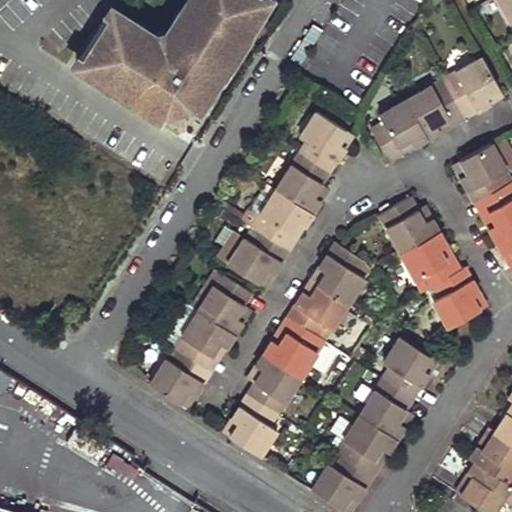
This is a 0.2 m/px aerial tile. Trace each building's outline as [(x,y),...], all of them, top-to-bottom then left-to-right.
[(111,7),(76,62),(162,117),(164,113),(170,105),(183,102),(192,108),(195,110),(265,0),(187,0),(168,32),(154,35),(111,7)] [(511,0),(502,0),(511,17),(511,0)] [(410,139),(414,145),(439,131),(435,124),(461,110),(466,116),(492,102),(488,95),(501,87),(482,54),(454,70),(459,79),(449,84),(445,77),(407,99),(380,115),(384,121),(371,129),(389,160),(403,152),(399,145),(410,139)] [(492,102),(505,94),(501,87),(488,95),(492,102)] [(170,105),(164,113),(192,108),(183,102),(170,105)] [(439,131),(466,116),(461,110),(435,124),(439,131)] [(229,264),(258,282),(267,268),(275,273),(291,249),(282,243),(298,220),(306,225),(321,202),(313,196),(322,182),(345,147),(339,143),(347,131),(316,111),(299,137),(308,142),(301,152),(277,190),(252,228),(258,232),(251,242),(245,238),(229,264)] [(339,143),(345,147),(353,135),(347,131),(339,143)] [(399,145),(403,152),(414,145),(410,139),(399,145)] [(491,224),(500,240),(506,237),(511,247),(511,182),(510,184),(502,170),(509,167),(494,140),(462,158),(469,170),(463,174),(478,201),(484,197),(498,220),(491,224)] [(456,161),(463,174),(469,170),(462,158),(456,161)] [(313,196),(321,202),(330,187),(322,182),(313,196)] [(377,216),(422,292),(432,285),(439,297),(433,301),(448,326),(479,308),(472,296),(480,292),(464,265),(460,267),(453,273),(439,248),(446,244),(430,218),(423,222),(408,196),(377,216)] [(478,201),(491,224),(498,220),(484,197),(478,201)] [(282,243),(291,249),(306,225),(298,220),(282,243)] [(500,240),(507,253),(511,250),(511,247),(506,237),(500,240)] [(230,437),(261,457),(278,429),(272,426),(279,415),(302,378),(326,341),(318,336),(325,325),(333,329),(349,302),(365,278),(359,274),(366,262),(336,243),(320,267),(328,271),(311,296),(304,292),(288,317),(295,322),(280,346),(273,341),(257,366),(264,372),(256,385),(233,420),(239,424),(230,437)] [(439,248),(453,273),(460,267),(446,244),(439,248)] [(304,292),(311,296),(328,271),(320,267),(304,292)] [(258,282),(266,287),(275,273),(267,268),(258,282)] [(150,386),(180,405),(188,392),(196,397),(213,371),(205,366),(219,342),(228,347),(244,322),(236,317),(244,305),(251,293),(222,273),(198,310),(176,346),(183,351),(176,361),(169,357),(150,386)] [(472,296),(479,308),(486,303),(480,292),(472,296)] [(236,317),(244,322),(252,310),(244,305),(236,317)] [(273,341),(280,346),(295,322),(288,317),(273,341)] [(312,489),(343,509),(351,496),(360,502),(376,476),(367,470),(381,447),(390,453),(407,428),(397,422),(405,409),(428,372),(422,369),(431,354),(400,335),(382,362),(389,366),(382,377),(359,414),(336,451),(343,456),(335,468),(327,464),(312,489)] [(205,366),(213,371),(228,347),(219,342),(205,366)] [(169,357),(176,361),(183,351),(176,346),(169,357)] [(422,369),(428,372),(437,357),(431,354),(422,369)] [(249,380),(256,385),(264,372),(257,366),(249,380)] [(0,396),(11,377),(0,370),(0,396)] [(180,405),(188,410),(196,397),(188,392),(180,405)] [(461,493),(491,511),(495,511),(503,498),(511,503),(511,399),(511,400),(511,411),(499,433),(493,429),(473,461),(478,464),(461,493)] [(397,422),(407,428),(415,415),(405,409),(397,422)] [(224,433),(230,437),(239,424),(233,420),(224,433)] [(367,470),(376,476),(390,453),(381,447),(367,470)] [(343,509),(347,511),(349,511),(357,505),(360,502),(351,496),(343,509)] [(31,511),(0,503),(0,511),(31,511)]
